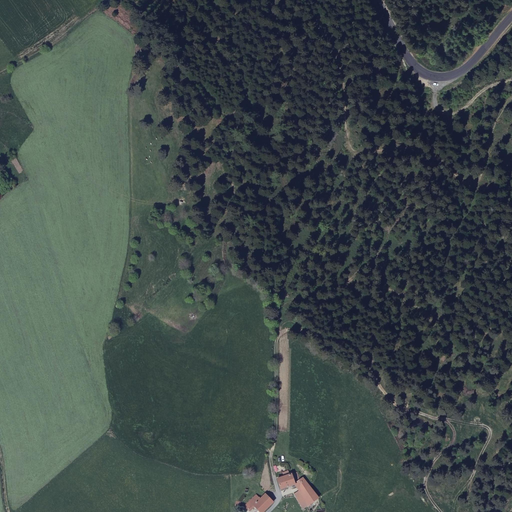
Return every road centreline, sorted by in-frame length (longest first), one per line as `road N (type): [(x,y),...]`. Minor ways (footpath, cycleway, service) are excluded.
road 1 (track): [(275,477),(276,306),(229,255),(231,116),(274,0)]
road 2 (secondary): [(511,15),(467,66),(438,77),(412,64),(378,0)]
road 3 (track): [(438,77),(431,102),(440,112),(459,111),(511,76)]
